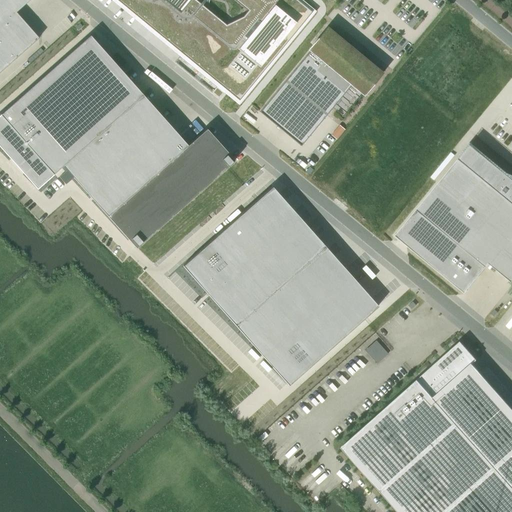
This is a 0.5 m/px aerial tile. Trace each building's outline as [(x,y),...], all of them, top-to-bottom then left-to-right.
[(0,0),(0,71),(38,38),(16,12),(29,0),(0,0)] [(119,0),(243,100),(315,11),(300,0),(119,0)] [(310,50),(259,112),(300,146),(351,84),(362,93),(363,93),(380,73),(379,73),(380,73),(379,72),(380,72),(357,53),(357,54),(356,53),(358,52),(357,51),(356,53),(353,51),(351,49),(352,47),(351,47),(350,48),(327,29),(326,29),(322,35),(310,49),(310,50)] [(1,114),(0,114),(0,147),(10,159),(12,158),(25,172),(23,174),(37,189),(53,174),(63,165),(136,248),(234,160),(206,129),(187,145),(90,35),(1,114)] [(217,87),(211,93),(219,99),(224,93),(217,87)] [(339,126),(331,135),(336,139),(344,130),(339,126)] [(470,144),(395,235),(400,239),(400,238),(402,240),(409,245),(408,246),(465,293),(467,290),(466,290),(474,280),(475,280),(479,276),(478,275),(484,268),(485,268),(486,266),(486,267),(489,263),(499,271),(501,273),(501,272),(508,278),(507,278),(511,282),(511,281),(511,179),(506,175),(507,174),(470,144)] [(272,187),(182,266),(288,385),(378,306),(272,187)] [(365,349),(378,362),(388,352),(376,339),(365,349)] [(419,378),(341,447),(398,511),(511,511),(511,437),(462,381),(454,373),(474,356),(460,341),(444,355),(446,356),(442,359),(439,363),(437,361),(419,378)]
